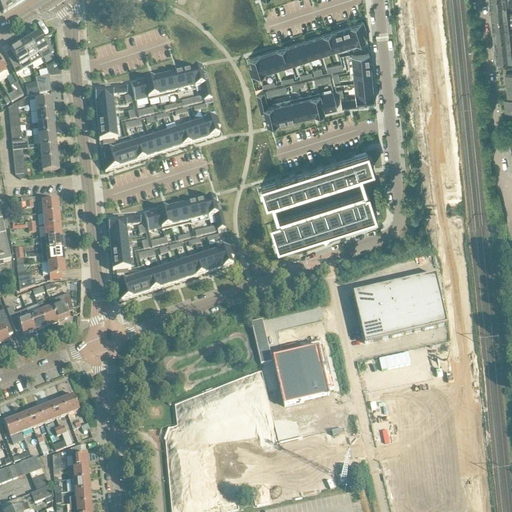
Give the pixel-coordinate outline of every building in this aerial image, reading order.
[(0,0),(0,6),(4,13),(15,6),(11,0),(0,0)] [(511,0),(489,0),(490,9),(506,8),(506,7),(511,7),(511,6),(511,0)] [(506,9),(490,11),(491,20),(511,18),(511,13),(506,14),(506,9)] [(511,18),(491,20),(493,31),(508,29),(508,27),(511,26),(511,18)] [(363,21),(349,26),(355,43),(365,40),(362,33),(366,32),(363,21)] [(349,26),(332,31),(337,49),(355,43),(349,26)] [(332,31),(322,34),(328,52),(337,49),(332,31)] [(508,31),(503,31),(493,32),(494,42),(511,40),(511,33),(509,34),(508,31)] [(41,60),(53,53),(48,45),(46,46),(38,33),(33,36),(32,34),(27,37),(41,60)] [(322,34),(313,37),(319,54),(328,52),(322,34)] [(18,42),(32,65),(41,60),(27,37),(18,42)] [(313,37),(304,40),(310,60),(320,57),(319,54),(313,37)] [(304,40),(294,43),(301,63),(310,60),(304,40)] [(510,48),(511,47),(511,40),(494,42),(495,52),(510,50),(510,48)] [(16,61),(11,64),(16,75),(23,71),(32,65),(18,42),(12,46),(14,48),(10,51),(16,61)] [(294,43),(286,46),(292,66),(301,63),(294,43)] [(286,46),(277,49),(283,69),(292,66),(286,46)] [(277,49),(267,52),(273,69),(281,67),(282,69),(283,69),(277,49)] [(267,52),(258,55),(264,72),(273,69),(267,52)] [(353,54),(350,54),(352,73),(370,71),(368,52),(365,53),(359,53),(353,54)] [(511,52),(511,53),(510,52),(495,53),(496,63),(511,61),(511,52)] [(251,65),(247,66),(251,76),(264,72),(258,55),(248,58),(251,65)] [(49,73),(49,75),(49,77),(61,76),(60,69),(53,70),(50,67),(47,70),(49,73)] [(201,68),(190,71),(195,88),(200,86),(204,101),(212,99),(206,75),(203,75),(201,68)] [(190,71),(173,75),(177,92),(177,95),(187,92),(186,90),(195,88),(190,71)] [(370,71),(352,73),(353,83),(371,81),(370,71)] [(173,75),(163,77),(168,97),(177,95),(177,92),(173,75)] [(163,77),(154,80),(158,99),(168,97),(163,77)] [(38,89),(50,85),(49,79),(41,82),(40,78),(35,79),(36,83),(38,89)] [(154,80),(144,82),(148,99),(149,102),(158,99),(154,80)] [(371,81),(353,83),(354,93),(372,91),(371,81)] [(144,82),(131,85),(135,103),(148,99),(144,82)] [(10,87),(14,93),(7,97),(11,103),(23,96),(17,83),(10,87)] [(50,85),(38,89),(39,94),(50,91),(50,85)] [(102,92),(94,93),(95,103),(113,101),(112,96),(127,94),(126,86),(101,89),(102,92)] [(355,99),(340,100),(341,108),(366,106),(366,102),(373,101),(372,91),(354,93),(355,99)] [(319,92),(309,94),(314,114),(324,112),(320,95),(319,92)] [(333,92),(320,95),(324,112),(337,109),(333,92)] [(264,93),(256,94),(261,119),(265,118),(267,126),(276,123),(272,106),(267,107),(264,93)] [(309,94),(300,96),(305,117),(314,114),(309,94)] [(23,100),(13,106),(11,103),(7,97),(7,96),(0,100),(0,107),(3,112),(23,100)] [(300,96),(290,99),(290,101),(294,119),(305,117),(300,96)] [(53,111),(51,99),(35,101),(36,113),(53,111)] [(19,115),(18,109),(24,108),(23,100),(3,112),(3,113),(8,109),(9,116),(19,115)] [(113,101),(95,103),(96,112),(114,110),(113,101)] [(290,101),(272,106),(276,123),(294,119),(290,101)] [(114,110),(96,112),(97,122),(115,120),(114,110)] [(54,123),(53,111),(36,113),(37,124),(33,125),(54,123)] [(20,127),(19,115),(9,116),(10,128),(20,127)] [(217,117),(204,122),(209,139),(219,136),(217,129),(220,127),(217,117)] [(115,120),(97,122),(99,142),(103,141),(109,141),(115,140),(117,140),(115,120)] [(204,122),(194,125),(200,142),(209,139),(204,122)] [(33,130),(38,130),(39,137),(55,135),(54,123),(33,125),(33,130)] [(185,125),(176,128),(182,148),(192,145),(186,127),(185,125)] [(194,125),(186,127),(192,145),(200,142),(194,125)] [(10,128),(11,140),(21,139),(20,127),(10,128)] [(176,128),(167,131),(173,151),(182,148),(176,128)] [(167,131),(158,134),(164,154),(173,151),(167,131)] [(158,134),(148,137),(149,140),(154,157),(164,154),(158,134)] [(11,140),(12,143),(12,152),(22,151),(40,149),(56,147),(55,135),(39,137),(40,145),(28,146),(28,142),(22,142),(21,139),(11,140)] [(149,140),(140,142),(146,160),(154,157),(149,140)] [(140,142),(131,145),(136,163),(146,160),(140,142)] [(131,145),(113,151),(119,168),(136,163),(131,145)] [(41,161),(58,159),(56,147),(40,149),(41,161)] [(14,164),(24,163),(22,151),(12,152),(14,164)] [(105,161),(102,163),(105,173),(119,168),(113,151),(103,154),(105,161)] [(366,152),(260,185),(265,203),(269,201),(276,221),(270,223),(277,246),(374,215),(367,192),(360,173),(372,169),(366,152)] [(42,173),(59,171),(58,159),(41,161),(42,173)] [(15,176),(25,175),(24,163),(14,164),(15,176)] [(214,198),(204,201),(208,218),(214,217),(217,231),(225,229),(219,205),(216,205),(214,198)] [(58,200),(42,202),(43,214),(59,213),(58,200)] [(204,201),(186,205),(191,225),(200,223),(200,220),(208,218),(204,201)] [(186,205),(177,207),(181,227),(191,225),(186,205)] [(177,207),(167,209),(172,229),(181,227),(177,207)] [(167,209),(157,212),(161,229),(162,232),(172,229),(167,209)] [(157,212),(144,215),(148,233),(161,229),(157,212)] [(60,225),(59,213),(43,214),(44,227),(60,225)] [(0,263),(10,262),(0,216),(0,263)] [(115,222),(108,223),(108,232),(126,230),(126,226),(141,224),(140,216),(115,219),(115,222)] [(60,225),(44,227),(36,228),(28,228),(18,229),(18,234),(36,233),(36,232),(45,231),(45,239),(62,238),(60,225)] [(126,230),(108,232),(110,243),(128,241),(126,230)] [(65,237),(62,238),(45,239),(40,240),(42,252),(47,251),(63,250),(62,245),(65,245),(65,237)] [(128,241),(110,243),(110,252),(128,250),(128,241)] [(230,247),(218,252),(223,269),(233,266),(230,259),(234,258),(230,247)] [(47,251),(42,252),(43,264),(64,262),(63,250),(47,251)] [(128,250),(110,252),(113,272),(116,271),(121,271),(128,270),(131,270),(128,250)] [(218,252),(208,255),(214,272),(223,269),(218,252)] [(199,255),(189,258),(196,278),(205,275),(200,257),(199,255)] [(208,255),(200,257),(205,275),(214,272),(208,255)] [(189,258),(180,261),(186,281),(196,278),(189,258)] [(180,261),(171,264),(177,284),(186,281),(180,261)] [(49,276),(55,276),(65,275),(64,262),(43,264),(41,264),(43,276),(49,276)] [(171,264),(161,267),(162,270),(168,287),(177,284),(171,264)] [(162,270),(153,272),(159,290),(168,287),(162,270)] [(153,272),(144,275),(149,293),(159,290),(153,272)] [(144,275),(126,281),(132,298),(149,293),(144,275)] [(435,276),(353,295),(364,344),(446,325),(435,276)] [(31,277),(18,279),(19,292),(35,286),(34,279),(31,279),(31,277)] [(119,291),(115,293),(119,303),(132,298),(126,281),(116,284),(119,291)] [(34,296),(35,297),(45,294),(43,288),(32,291),(34,296)] [(62,297),(67,313),(73,311),(69,295),(62,297)] [(62,297),(50,302),(52,308),(58,323),(70,318),(67,313),(62,297)] [(37,304),(38,306),(40,312),(46,327),(58,323),(52,308),(45,310),(42,302),(37,304)] [(38,306),(26,310),(29,316),(35,332),(46,327),(40,312),(38,306)] [(12,308),(7,310),(12,324),(15,333),(21,331),(23,336),(35,332),(29,316),(26,310),(15,315),(12,308)] [(0,348),(6,346),(5,343),(9,341),(7,336),(13,334),(9,324),(4,311),(0,312),(0,348)] [(293,362),(274,367),(283,407),(304,403),(303,397),(334,390),(324,349),(292,356),(293,362)] [(269,353),(258,356),(260,364),(261,365),(271,363),(269,353)] [(73,396),(62,400),(68,415),(79,411),(73,396)] [(62,400),(50,405),(56,420),(68,415),(62,400)] [(56,420),(50,405),(39,409),(45,424),(56,420)] [(28,414),(34,429),(45,424),(39,409),(28,414)] [(16,418),(22,433),(34,429),(28,414),(16,418)] [(16,418),(5,422),(4,423),(10,438),(22,433),(16,418)] [(64,426),(59,428),(62,435),(66,444),(71,442),(68,433),(66,434),(64,426)] [(59,428),(54,430),(57,437),(62,435),(59,428)] [(48,455),(40,435),(37,437),(44,456),(48,455)] [(87,455),(77,456),(72,457),(73,468),(88,467),(87,455)] [(42,470),(37,457),(19,464),(24,476),(29,474),(42,470)] [(19,464),(14,466),(19,478),(24,476),(19,464)] [(19,478),(14,466),(8,468),(13,480),(19,478)] [(88,467),(73,468),(74,481),(89,480),(88,467)] [(13,480),(8,468),(2,470),(7,483),(13,480)] [(44,476),(42,470),(29,474),(32,480),(44,476)] [(46,482),(44,476),(32,480),(34,486),(46,482)] [(74,481),(70,481),(71,493),(75,493),(90,491),(89,480),(74,481)] [(36,492),(40,491),(49,488),(46,482),(34,486),(36,492)] [(49,488),(40,491),(36,492),(36,493),(31,495),(33,501),(34,504),(45,500),(47,504),(53,502),(51,497),(49,488)] [(90,491),(75,493),(76,498),(69,499),(70,505),(91,503),(90,491)] [(1,506),(2,511),(25,511),(29,511),(26,503),(22,505),(20,499),(1,506)] [(70,505),(70,511),(91,511),(91,503),(70,505)]
